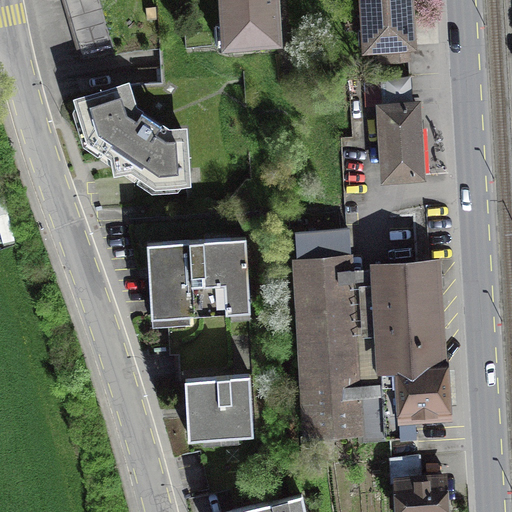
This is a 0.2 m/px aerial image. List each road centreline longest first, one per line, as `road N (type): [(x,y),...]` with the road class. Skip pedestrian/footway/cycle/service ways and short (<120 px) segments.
road 1 (tertiary): [(160,511),(30,109),(7,0)]
road 2 (primary): [(493,511),(464,0)]
